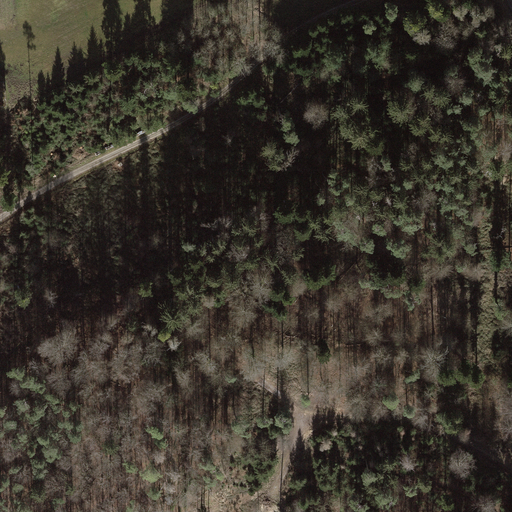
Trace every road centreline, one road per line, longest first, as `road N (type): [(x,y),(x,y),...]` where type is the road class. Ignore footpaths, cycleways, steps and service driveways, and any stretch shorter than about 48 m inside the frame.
road 1 (track): [(365,0),(279,40),(208,104),(0,219)]
road 2 (track): [(270,506),(303,420),(413,420),(511,465)]
